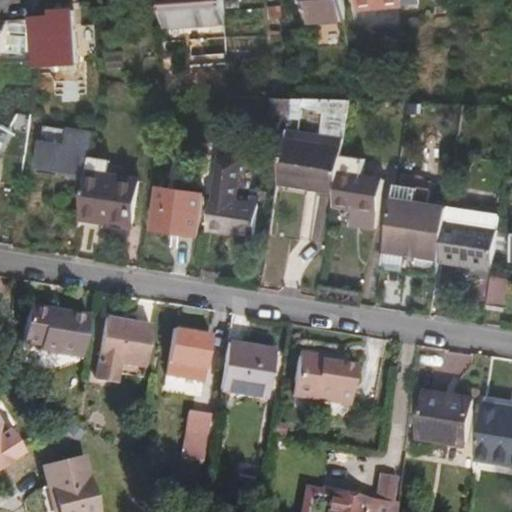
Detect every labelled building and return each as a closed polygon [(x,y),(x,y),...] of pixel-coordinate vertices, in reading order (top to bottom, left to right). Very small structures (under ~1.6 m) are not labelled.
[(221,0),(160,0),(162,28),(223,24),(221,0)] [(304,0),(306,30),(346,26),(343,0),(304,0)] [(401,0),(354,0),(355,14),(402,10),(401,0)] [(401,0),(402,10),(417,9),(416,0),(401,0)] [(57,56),(35,57),(36,68),(81,64),(78,12),(53,13),(53,19),(69,19),(70,35),(56,36),(57,56)] [(35,26),(35,55),(35,57),(57,56),(56,36),(70,35),(69,19),(53,19),(51,19),(51,26),(35,26)] [(122,65),(122,50),(106,51),(106,67),(122,65)] [(344,92),(346,66),(310,64),(310,77),(330,79),(330,85),(335,85),(335,91),(344,92)] [(289,117),(292,99),(268,98),(267,116),(289,117)] [(342,162),(352,101),(292,99),(289,117),(288,120),(297,121),(300,109),(324,113),(320,135),(318,144),(285,140),(279,185),(337,194),(342,162)] [(0,145),(13,152),(20,139),(0,127),(0,145)] [(94,151),(97,136),(46,127),(44,143),(94,151)] [(320,135),(287,129),(285,140),(318,144),(320,135)] [(246,135),(224,132),(221,152),(243,157),(246,135)] [(91,172),(94,151),(44,143),(41,143),(37,168),(90,178),(91,172)] [(243,157),(221,152),(210,227),(255,237),(260,203),(237,198),(243,157)] [(363,166),(342,162),(337,194),(335,206),(352,209),(350,226),(375,230),(382,182),(363,179),(363,166)] [(89,185),(84,218),(132,227),(138,179),(91,172),(90,178),(89,185)] [(448,209),(448,205),(417,200),(419,185),(397,182),(386,249),(439,261),(446,222),(448,209)] [(198,236),(206,194),(165,186),(158,228),(198,236)] [(500,230),(502,217),(448,209),(446,222),(500,230)] [(493,270),(500,230),(446,222),(439,261),(493,270)] [(439,261),(386,249),(383,265),(436,275),(439,261)] [(509,275),(492,273),(488,303),(503,307),(509,275)] [(45,319),(46,314),(25,310),(25,315),(45,319)] [(86,321),(46,314),(45,319),(25,315),(19,353),(78,363),(86,321)] [(114,386),(114,376),(116,370),(144,374),(152,330),(102,321),(92,382),(114,386)] [(198,383),(208,338),(170,331),(163,375),(198,383)] [(272,354),(224,345),(217,387),(264,396),(272,354)] [(351,364),(316,358),(296,355),(289,402),(344,410),(351,364)] [(116,370),(114,376),(143,382),(144,374),(116,370)] [(466,447),(474,401),(452,396),(451,401),(425,398),(417,438),(466,447)] [(511,412),(511,403),(487,400),(486,407),(511,412)] [(511,466),(511,412),(486,407),(477,461),(511,466)] [(206,418),(191,414),(184,452),(199,455),(206,418)] [(0,467),(24,453),(12,434),(6,437),(0,426),(0,467)] [(476,472),(511,477),(511,466),(477,461),(476,472)] [(40,470),(42,490),(45,490),(49,511),(89,511),(81,462),(40,470)] [(394,511),(395,509),(391,508),(395,483),(385,482),(381,506),(316,496),(313,511),(394,511)] [(49,511),(45,490),(42,490),(38,491),(41,511),(49,511)]
